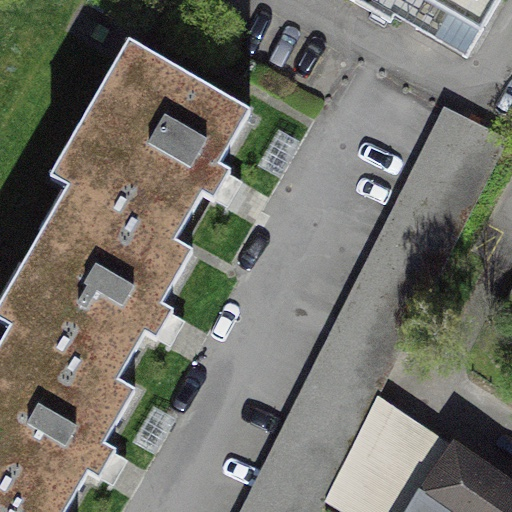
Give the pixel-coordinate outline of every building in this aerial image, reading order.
[(499,0),(433,0),(418,27),(467,55),(499,0)] [(68,193),(177,254),(251,122),(124,51),(50,182),(68,193)] [(504,141),(444,112),(269,467),(328,496),(504,141)] [(0,327),(13,334),(119,394),(193,263),(177,254),(68,193),(0,313),(0,327)] [(0,500),(21,511),(72,511),(134,402),(119,394),(13,334),(0,356),(0,500)] [(450,511),(511,511),(511,487),(456,450),(425,495),(450,511)] [(319,511),(328,496),(269,467),(246,511),(319,511)] [(450,511),(425,495),(413,511),(450,511)] [(0,511),(21,511),(0,500),(0,511)]
